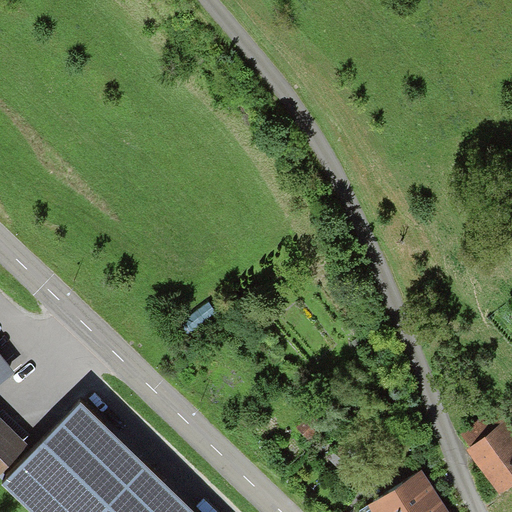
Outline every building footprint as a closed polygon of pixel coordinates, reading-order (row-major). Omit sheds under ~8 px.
[(0,376),(16,364),(0,344),(0,376)] [(195,511),(83,402),(4,484),(33,511),(195,511)] [(471,440),(506,414),(497,402),(462,428),(471,440)] [(0,466),(28,438),(0,410),(0,466)] [(511,477),(511,423),(506,414),(471,440),(467,442),(498,487),(511,477)] [(419,472),(373,500),(380,511),(444,511),(426,483),(419,472)]
